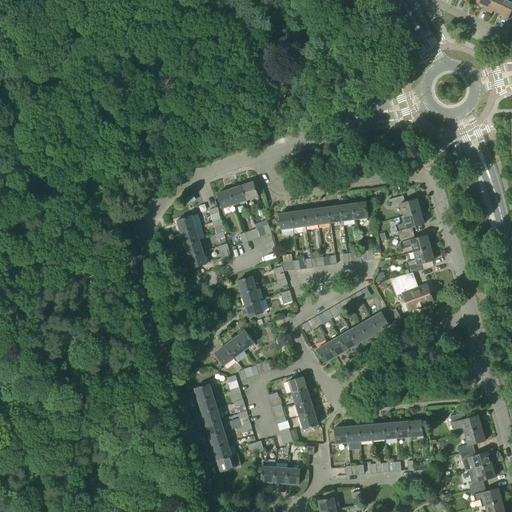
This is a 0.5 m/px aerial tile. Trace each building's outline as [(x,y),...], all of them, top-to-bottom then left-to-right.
[(492,0),(480,0),(479,4),(484,7),(483,10),(487,12),(492,0)] [(492,0),(487,12),(491,14),(493,11),(498,13),(504,0),(492,0)] [(511,10),(511,1),(509,0),(504,0),(498,13),(504,16),(502,19),(507,21),(511,10)] [(457,144),(454,145),(458,154),(462,152),(457,144)] [(241,186),(246,201),(258,197),(253,182),(241,186)] [(241,186),(229,190),(234,205),(246,201),(241,186)] [(234,205),(229,190),(217,194),(222,209),(234,205)] [(399,218),(421,212),(417,199),(405,203),(403,196),(389,200),(391,206),(400,204),(403,216),(399,217),(399,218)] [(353,204),(355,220),(368,218),(366,202),(353,204)] [(353,204),(341,205),(343,222),(355,220),(353,204)] [(343,222),(341,205),(328,207),(331,223),(343,222)] [(217,207),(212,209),(208,210),(210,216),(219,212),(217,207)] [(328,207),(316,209),(318,225),(331,223),(328,207)] [(318,225),(316,209),(304,210),(306,227),(318,225)] [(306,227),(304,210),(292,212),(294,228),(306,227)] [(294,228),(292,212),(279,214),(281,230),(294,228)] [(421,212),(399,218),(401,224),(396,226),(399,237),(413,233),(412,228),(424,224),(421,212)] [(181,233),(195,228),(191,216),(177,221),(181,233)] [(214,228),(223,225),(221,220),(213,222),(214,228)] [(263,227),(266,235),(271,233),(268,225),(263,227)] [(195,228),(181,233),(184,245),(199,240),(195,228)] [(254,240),(259,238),(256,229),(251,231),(254,240)] [(223,232),(216,234),(214,235),(216,240),(225,237),(223,232)] [(242,243),(248,242),(245,233),(239,235),(242,243)] [(415,239),(413,233),(399,237),(401,243),(402,242),(403,248),(412,246),(413,252),(430,247),(427,235),(415,239)] [(203,252),(199,240),(184,245),(188,256),(203,252)] [(227,244),(218,247),(220,252),(229,249),(227,244)] [(430,247),(413,252),(416,259),(408,262),(407,264),(409,274),(413,273),(423,270),(422,264),(434,260),(430,247)] [(206,264),(203,252),(188,256),(192,268),(206,264)] [(380,262),(378,267),(380,267),(388,266),(390,262),(390,259),(380,262)] [(283,272),(282,267),(273,269),(275,275),(283,272)] [(378,274),(375,282),(388,279),(383,273),(378,274)] [(413,273),(409,274),(390,280),(396,296),(403,293),(409,311),(432,302),(428,291),(431,290),(429,285),(426,286),(426,285),(418,287),(413,273)] [(241,293),(256,289),(252,277),(237,281),(241,293)] [(260,300),(256,289),(241,293),(245,305),(260,300)] [(356,294),(360,302),(365,300),(360,292),(356,294)] [(345,300),(350,308),(354,306),(349,298),(345,300)] [(260,300),(245,305),(248,317),(263,312),(260,300)] [(343,312),(339,304),(335,306),(339,314),(343,312)] [(328,310),(324,313),(328,320),(332,318),(328,310)] [(370,319),(378,333),(389,326),(381,313),(370,319)] [(317,316),(313,319),(318,327),(322,324),(317,316)] [(370,319),(359,325),(367,339),(378,333),(370,319)] [(311,331),(306,323),(302,325),(307,333),(311,331)] [(257,328),(261,339),(270,336),(266,325),(257,328)] [(367,339),(359,325),(349,331),(356,345),(367,339)] [(244,331),(234,338),(244,351),(254,343),(244,331)] [(349,331),(338,338),(346,351),(356,345),(349,331)] [(276,340),(279,349),(288,345),(285,336),(276,340)] [(244,351),(234,338),(225,346),(234,358),(244,351)] [(338,338),(327,344),(335,357),(346,351),(338,338)] [(335,357),(327,344),(316,350),(324,364),(335,357)] [(234,358),(225,346),(215,353),(224,366),(234,358)] [(263,363),(266,373),(271,371),(268,362),(263,363)] [(241,380),(246,379),(243,370),(238,371),(241,380)] [(237,381),(235,375),(226,378),(228,383),(237,381)] [(292,394),(307,389),(303,377),(288,382),(292,394)] [(198,401),(212,396),(209,384),(194,389),(198,401)] [(240,393),(239,387),(230,390),(232,396),(240,393)] [(310,401),(307,389),(292,394),(296,406),(310,401)] [(270,401),(279,398),(277,393),(268,396),(270,401)] [(212,396),(198,401),(202,413),(216,408),(212,396)] [(310,401),(296,406),(299,417),(314,413),(310,401)] [(273,413),(282,410),(281,404),(272,407),(273,413)] [(216,408),(202,413),(205,424),(220,420),(216,408)] [(248,416),(246,411),(237,414),(239,419),(248,416)] [(318,425),(314,413),(299,417),(303,429),(318,425)] [(464,433),(482,428),(478,416),(466,419),(464,413),(450,417),(451,423),(450,423),(452,430),(463,427),(464,433)] [(277,424),(286,422),(284,416),(275,419),(277,424)] [(223,432),(220,420),(205,424),(209,436),(223,432)] [(408,422),(410,437),(422,436),(421,421),(408,422)] [(408,422),(396,423),(397,438),(410,437),(408,422)] [(251,428),(250,423),(241,426),(243,431),(251,428)] [(396,423),(384,424),(385,439),(397,438),(396,423)] [(385,439),(384,424),(372,425),(373,440),(385,439)] [(372,425),(359,426),(361,441),(373,440),(372,425)] [(359,426),(347,427),(348,442),(361,441),(359,426)] [(348,442),(347,427),(334,428),(336,444),(348,442)] [(482,428),(464,433),(468,446),(459,448),(460,454),(474,450),(473,444),(485,441),(482,428)] [(227,443),(223,432),(209,436),(213,448),(227,443)] [(263,435),(266,451),(281,449),(279,433),(263,435)] [(227,443),(213,448),(216,460),(231,455),(227,443)] [(476,456),(474,450),(460,454),(465,471),(474,469),(475,469),(492,464),(488,452),(476,456)] [(231,455),(216,460),(220,472),(241,465),(237,453),(231,455)] [(492,464),(475,469),(477,476),(470,478),(470,480),(468,481),(471,490),(484,486),(483,480),(495,477),(492,464)] [(273,483),(275,468),(262,467),(261,482),(273,483)] [(275,468),(273,483),(285,484),(287,469),(275,468)] [(287,469),(285,484),(298,485),(299,470),(287,469)] [(486,492),(484,486),(471,490),(472,496),(474,495),(475,501),(480,500),(482,507),(485,506),(502,501),(498,488),(486,492)] [(325,511),(336,510),(334,498),(318,501),(320,511),(325,511)] [(442,507),(438,501),(434,503),(438,510),(442,507)] [(485,506),(486,511),(505,511),(502,501),(485,506)]
